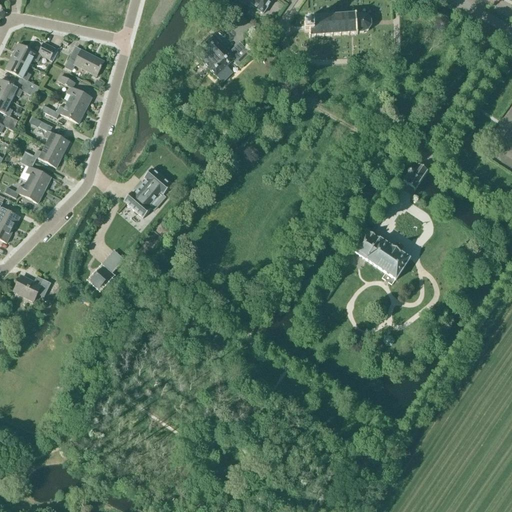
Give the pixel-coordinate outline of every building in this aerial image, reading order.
[(230,3),(232,0),(223,0),(218,7),(225,11),(226,9),(237,17),(241,11),(230,3)] [(237,0),(250,9),(251,7),(263,16),(273,0),(237,0)] [(356,17),(356,15),(354,15),(354,16),(347,16),(346,16),(339,17),(339,16),(338,16),(338,17),(331,18),(331,17),(329,17),(329,18),(322,18),(322,17),(321,18),(314,19),(314,18),(312,18),(312,19),(309,19),(309,18),(307,18),(307,20),(308,20),(308,24),(304,24),(304,33),(309,33),(309,37),(309,39),(310,39),(310,38),(314,38),(314,39),(315,38),(322,37),(322,38),(324,38),(323,37),(330,37),(331,37),(332,37),(339,36),(339,37),(340,37),(340,36),(347,36),(349,36),(349,35),(355,35),(356,36),(357,36),(357,34),(362,34),(363,34),(363,33),(367,32),(368,32),(368,31),(370,28),(371,28),(371,27),(370,22),(371,22),(370,21),(367,18),(367,17),(366,17),(362,16),(362,15),(361,15),(361,16),(356,17)] [(212,39),(194,55),(216,78),(222,83),(232,74),(226,68),(233,61),(238,66),(250,55),(239,44),(228,55),(212,39)] [(11,58),(29,67),(32,61),(37,63),(40,57),(49,61),(55,50),(43,44),(38,56),(18,45),(11,58)] [(96,78),(103,63),(81,52),(75,49),(64,69),(71,73),(75,67),(96,78)] [(26,74),(29,67),(11,58),(5,71),(24,81),(22,86),(37,94),(39,89),(36,87),(27,82),(30,76),(26,74)] [(67,104),(85,113),(91,100),(72,90),(75,85),(60,77),(57,83),(69,89),(66,95),(71,97),(67,104)] [(37,94),(22,86),(19,91),(0,81),(0,97),(11,103),(14,97),(19,99),(22,93),(31,97),(34,99),(37,94)] [(8,109),(11,103),(0,97),(0,113),(6,117),(4,122),(15,128),(18,123),(9,118),(12,112),(8,109)] [(78,125),(85,113),(67,104),(64,110),(59,108),(56,114),(44,107),(41,113),(56,121),(59,116),(78,125)] [(15,128),(4,122),(1,126),(0,125),(0,134),(1,134),(4,128),(13,133),(15,128)] [(45,148),(62,157),(69,144),(49,134),(52,129),(41,123),(38,128),(46,133),(43,139),(48,141),(45,148)] [(56,170),(62,157),(45,148),(41,154),(37,152),(34,158),(25,153),(22,159),(34,165),(36,159),(56,170)] [(31,169),(34,165),(22,159),(20,164),(26,167),(19,180),(26,184),(26,183),(44,192),(51,179),(31,169)] [(415,192),(427,173),(423,170),(417,167),(413,174),(410,172),(407,172),(406,174),(407,176),(403,184),(410,189),(415,192)] [(163,197),(171,187),(151,170),(143,180),(145,182),(134,195),(131,193),(123,203),(143,220),(151,210),(149,208),(160,195),(163,197)] [(38,205),(44,192),(26,183),(26,184),(23,190),(19,187),(15,193),(7,189),(4,194),(15,200),(18,195),(38,205)] [(0,225),(13,232),(19,219),(0,209),(0,208),(4,200),(0,198),(0,225)] [(0,241),(6,245),(13,232),(0,225),(0,241)] [(393,251),(366,232),(351,252),(395,282),(409,261),(398,254),(400,250),(395,246),(393,251)] [(112,275),(124,261),(114,252),(101,266),(112,275)] [(99,289),(109,277),(102,270),(91,282),(99,289)] [(339,281),(343,274),(339,271),(335,278),(339,281)] [(34,285),(22,278),(15,293),(33,302),(38,292),(45,295),(50,285),(38,278),(34,285)] [(53,297),(60,284),(54,281),(51,288),(50,288),(47,293),(53,297)] [(326,301),(333,291),(328,288),(322,298),(326,301)]
